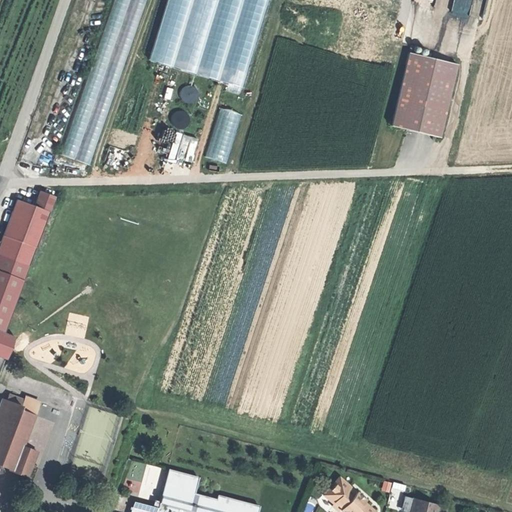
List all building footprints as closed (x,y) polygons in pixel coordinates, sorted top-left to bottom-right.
[(95,164),(142,0),(111,0),(66,156),(95,164)] [(169,0),(155,63),(248,85),(268,0),(169,0)] [(471,17),(473,0),(436,0),(435,10),(471,17)] [(457,62),(408,50),(391,123),(440,135),(457,62)] [(221,106),(206,156),(227,162),(242,112),(221,106)] [(177,131),(168,158),(190,166),(199,138),(177,131)] [(0,239),(0,280),(19,288),(28,264),(54,196),(39,190),(33,205),(16,198),(0,239)] [(19,288),(0,280),(0,331),(3,332),(3,331),(20,288),(19,288)] [(3,331),(3,332),(0,331),(0,356),(5,358),(14,335),(3,331)] [(9,470),(27,476),(32,462),(22,446),(34,414),(19,409),(21,405),(2,398),(0,402),(0,464),(2,464),(10,468),(9,470)] [(253,511),(256,505),(213,494),(212,498),(191,492),(195,476),(165,468),(156,499),(152,511),(253,511)] [(346,511),(352,511),(363,499),(365,497),(339,475),(324,493),(333,501),(331,503),(334,506),(338,509),(340,507),(346,511)] [(435,511),(438,503),(411,497),(406,511),(435,511)] [(152,511),(156,499),(151,498),(149,506),(131,501),(128,511),(152,511)] [(363,499),(352,511),(372,511),(375,509),(363,499)]
